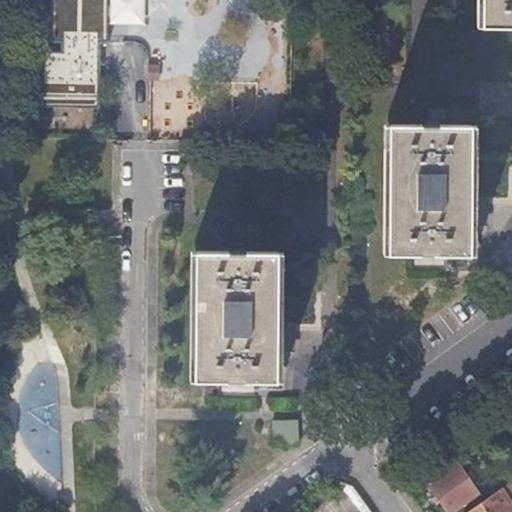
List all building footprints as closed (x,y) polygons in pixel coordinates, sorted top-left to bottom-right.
[(34,97),(98,98),(99,44),(105,44),(104,0),(53,0),(53,43),(61,44),(61,54),(61,63),(35,63),(34,97)] [(511,0),(481,0),(481,28),(511,27),(511,0)] [(35,53),(35,63),(61,63),(61,54),(35,53)] [(34,108),(98,109),(98,98),(34,97),(34,108)] [(388,126),(387,255),(468,256),(469,126),(388,126)] [(194,254),(193,382),(274,382),(275,255),(194,254)] [(271,419),(272,445),(297,445),(297,419),(271,419)] [(455,462),(426,482),(448,511),(450,511),(477,493),(455,462)] [(511,511),(511,507),(498,488),(468,509),(469,511),(511,511)]
